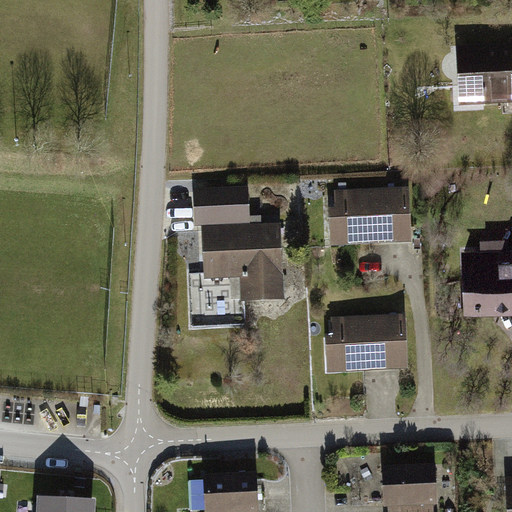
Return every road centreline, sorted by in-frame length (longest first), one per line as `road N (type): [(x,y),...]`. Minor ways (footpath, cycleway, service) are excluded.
road 1 (residential): [(129,453),(155,192),(158,0)]
road 2 (residential): [(129,453),(169,441),(511,427)]
road 3 (residential): [(0,443),(129,453)]
